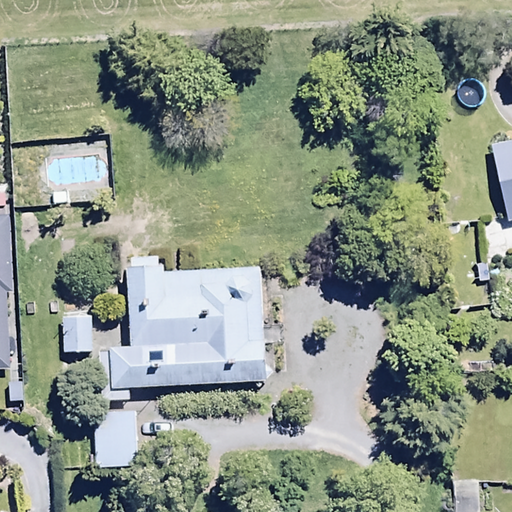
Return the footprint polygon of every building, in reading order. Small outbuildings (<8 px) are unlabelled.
[(511,143),(494,147),(508,221),(511,220),(511,143)] [(0,370),(6,370),(3,290),(10,290),(6,219),(0,219),(0,370)] [(501,222),(477,226),(482,259),(506,256),(501,222)] [(131,401),(130,388),(266,381),(260,270),(166,275),(165,266),(158,266),(158,257),(130,259),(131,267),(126,267),(131,349),(97,351),(100,403),(131,401)] [(92,317),(62,318),(63,353),(94,352),(92,317)] [(134,414),(92,416),(95,469),(137,466),(134,414)] [(479,511),(479,482),(454,482),(454,511),(479,511)]
